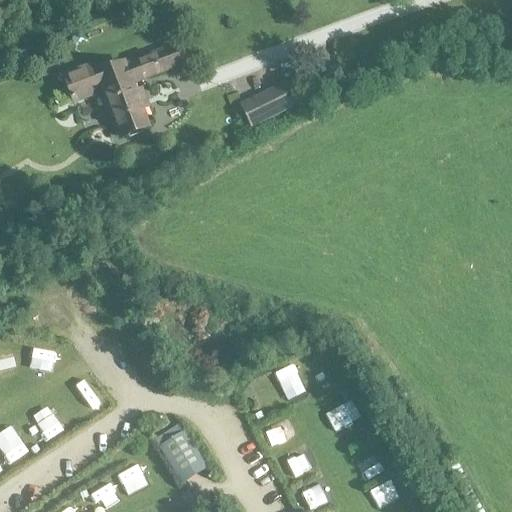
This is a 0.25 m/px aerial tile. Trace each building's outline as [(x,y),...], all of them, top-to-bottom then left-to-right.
[(135,94),(131,84),(179,66),(175,54),(127,71),(125,66),(100,75),(101,78),(69,90),(74,103),(103,92),(121,139),(148,129),(141,111),(147,108),(141,92),(135,94)] [(241,115),(251,130),(296,108),(287,92),(241,115)] [(0,376),(13,369),(0,345),(0,344),(0,376)] [(27,361),(51,360),(50,346),(27,346),(27,361)] [(290,372),(275,377),(282,395),(296,389),(290,372)] [(43,445),(56,440),(48,418),(35,422),(43,445)] [(9,463),(30,455),(22,432),(0,440),(9,463)] [(184,435),(160,450),(178,478),(202,463),(184,435)] [(114,468),(125,487),(143,477),(132,458),(114,468)] [(90,508),(108,495),(99,483),(81,496),(90,508)] [(378,511),(395,502),(385,484),(368,493),(378,511)] [(303,509),(321,506),(317,486),(300,489),(303,509)]
